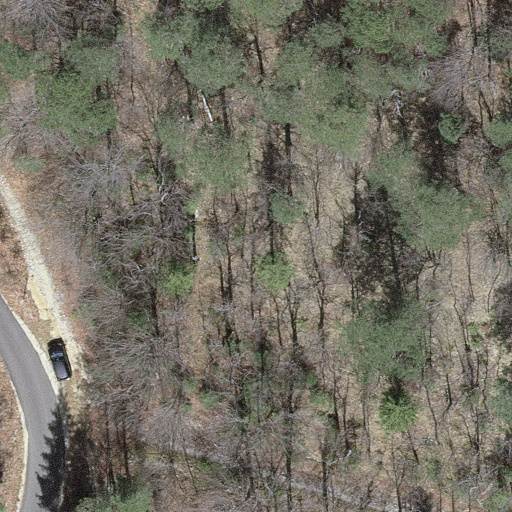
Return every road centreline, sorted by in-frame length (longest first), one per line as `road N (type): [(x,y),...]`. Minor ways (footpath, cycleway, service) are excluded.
road 1 (track): [(41,511),(49,433),(38,379),(0,312)]
road 2 (track): [(38,379),(32,245),(0,186)]
